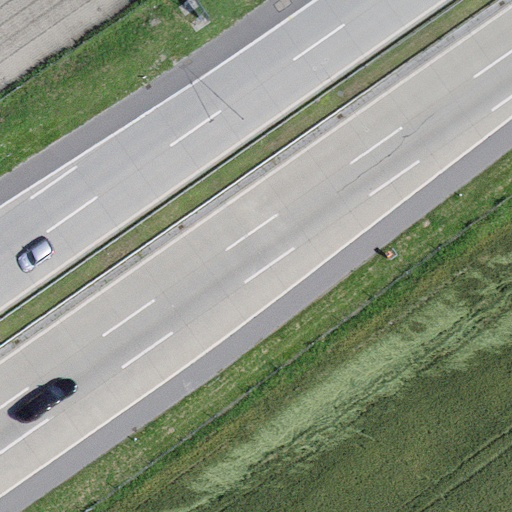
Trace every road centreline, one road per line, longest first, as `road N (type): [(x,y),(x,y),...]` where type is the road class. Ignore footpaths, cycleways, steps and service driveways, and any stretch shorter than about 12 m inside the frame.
road 1 (motorway): [(0,414),(511,54)]
road 2 (motorway): [(384,0),(0,268)]
